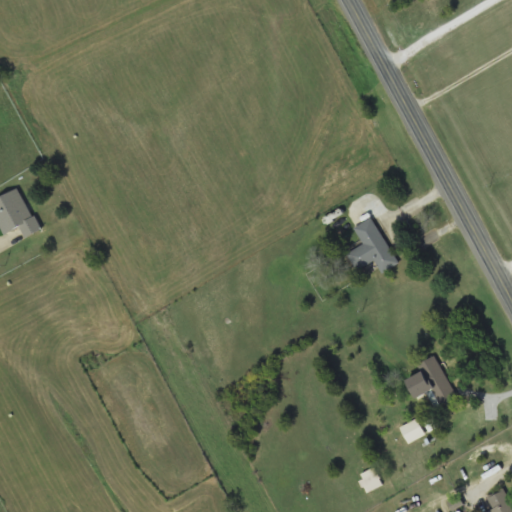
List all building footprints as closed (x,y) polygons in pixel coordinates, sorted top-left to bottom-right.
[(22,228),(26,238),(40,232),(22,189),(0,198),(0,226),(4,236),(22,228)] [(365,245),(349,254),(357,271),(377,261),(383,273),(399,265),(374,218),(355,227),(365,245)] [(434,391),(442,407),(458,398),(436,357),(419,366),(423,373),(408,381),(418,399),(434,391)] [(402,428),(409,443),(426,436),(419,421),(402,428)] [(385,486),(376,469),(360,476),(369,493),(385,486)] [(493,511),(511,511),(511,500),(507,490),(488,500),(493,511)]
